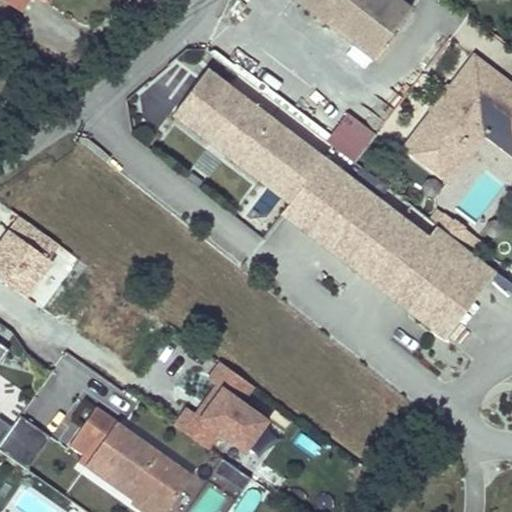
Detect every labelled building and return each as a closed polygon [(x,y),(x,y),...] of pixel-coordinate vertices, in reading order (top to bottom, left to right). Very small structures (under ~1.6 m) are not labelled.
[(409,6),(400,0),(299,0),(370,56),(409,6)] [(511,154),(511,86),(472,55),(401,145),(445,179),(482,131),(511,154)] [(444,335),(495,270),(461,243),(439,226),(429,240),(206,68),(172,112),(288,200),(281,211),(444,335)] [(355,165),(376,136),(347,115),(325,144),(355,165)] [(469,232),(446,215),(442,212),(434,222),(439,226),(461,243),(469,232)] [(65,248),(24,218),(0,251),(0,278),(31,302),(58,266),(54,263),(65,248)] [(0,363),(9,351),(0,344),(0,363)] [(254,388),(221,365),(207,384),(221,394),(199,424),(185,413),(173,430),(206,453),(217,437),(244,457),(268,424),(242,405),(254,388)] [(92,400),(74,425),(95,440),(89,448),(145,487),(135,501),(150,511),(157,511),(188,467),(92,400)] [(49,438),(18,416),(0,440),(0,450),(26,469),(49,438)] [(95,440),(74,425),(66,437),(80,447),(87,452),(89,448),(95,440)] [(297,430),(289,442),(312,457),(320,444),(297,430)] [(87,452),(80,447),(75,455),(81,460),(87,452)] [(145,487),(89,448),(87,452),(81,460),(128,492),(126,495),(135,501),(145,487)]
